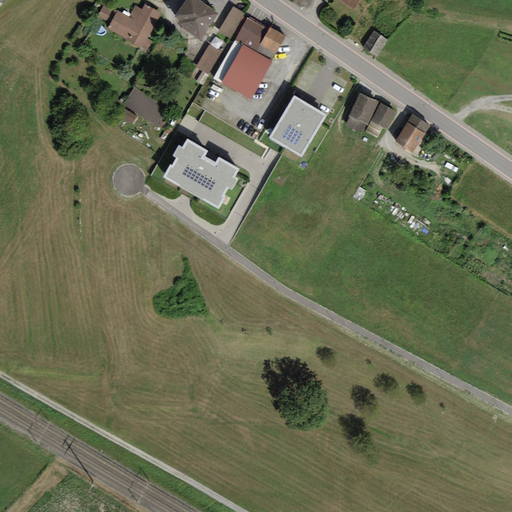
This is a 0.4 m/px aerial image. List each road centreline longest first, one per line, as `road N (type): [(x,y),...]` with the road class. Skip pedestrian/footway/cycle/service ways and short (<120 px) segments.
road 1 (track): [(511,412),(269,281),(145,191)]
road 2 (primary): [(511,171),(263,0)]
